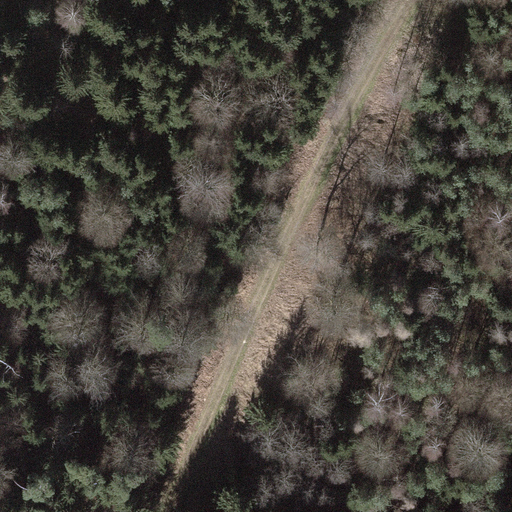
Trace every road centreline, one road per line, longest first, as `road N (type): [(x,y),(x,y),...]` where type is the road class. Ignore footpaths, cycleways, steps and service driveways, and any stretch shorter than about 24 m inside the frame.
road 1 (track): [(174,511),(306,208),(416,0)]
road 2 (track): [(138,0),(306,208)]
